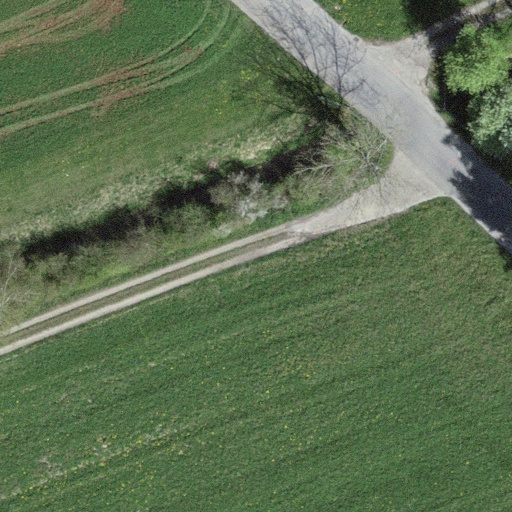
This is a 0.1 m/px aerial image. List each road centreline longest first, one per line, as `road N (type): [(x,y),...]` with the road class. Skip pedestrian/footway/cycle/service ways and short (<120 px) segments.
road 1 (track): [(459,172),(0,358)]
road 2 (unclassified): [(511,223),(277,0)]
road 3 (track): [(511,7),(358,76)]
